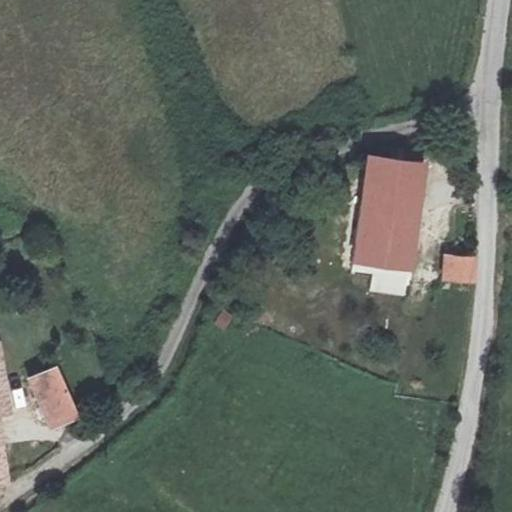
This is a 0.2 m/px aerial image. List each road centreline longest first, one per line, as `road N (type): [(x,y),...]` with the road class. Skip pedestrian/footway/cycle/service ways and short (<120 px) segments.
road 1 (unclassified): [(0,511),(161,379),(260,171),(468,124)]
road 2 (unclassified): [(442,511),(476,386),(468,124)]
road 3 (unclassified): [(468,124),(492,0)]
